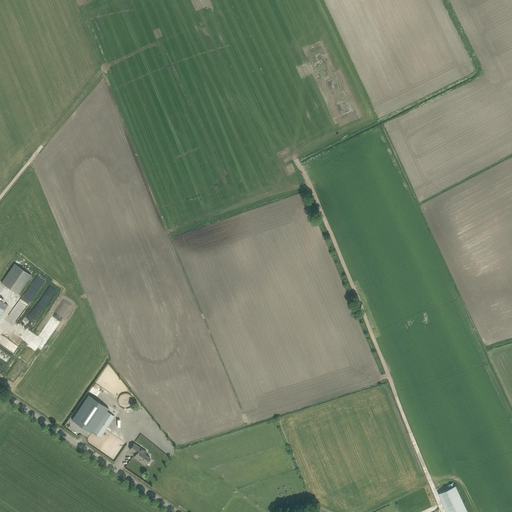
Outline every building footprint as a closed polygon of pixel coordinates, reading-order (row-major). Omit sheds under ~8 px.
[(17,294),(30,275),(13,263),(1,282),(17,294)] [(45,294),(41,299),(47,303),(55,291),(49,288),(45,294)] [(2,335),(0,336),(0,344),(13,354),(19,347),(2,335)] [(92,432),(106,411),(110,406),(89,391),(72,417),(92,432)] [(106,411),(92,432),(100,437),(114,416),(106,411)] [(146,452),(134,443),(131,448),(130,449),(136,453),(134,456),(142,461),(141,462),(145,465),(150,458),(145,454),(146,452)] [(446,511),(467,511),(457,488),(439,497),(446,511)]
